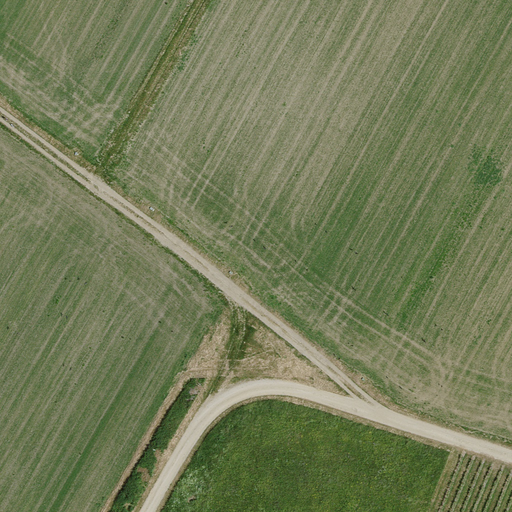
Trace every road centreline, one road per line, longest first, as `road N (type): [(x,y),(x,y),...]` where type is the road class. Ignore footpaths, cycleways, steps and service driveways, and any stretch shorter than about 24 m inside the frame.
road 1 (track): [(399,421),(237,287),(0,111)]
road 2 (track): [(148,511),(208,415),(260,386),(289,387),(511,457)]
road 3 (track): [(95,182),(199,0)]
road 4 (track): [(208,415),(240,333),(237,287)]
